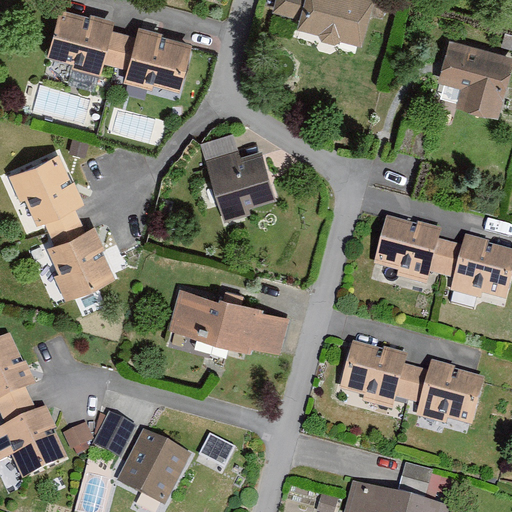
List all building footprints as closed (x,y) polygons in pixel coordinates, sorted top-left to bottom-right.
[(301,28),(362,46),(373,4),(359,0),(278,0),(275,12),(303,20),(301,28)] [(55,5),(43,55),(97,68),(100,60),(108,26),(110,18),(55,5)] [(120,65),(118,75),(174,89),(187,37),(130,23),(128,31),(120,65)] [(128,31),(108,26),(100,60),(110,62),(120,65),(128,31)] [(498,117),(511,65),(511,60),(452,44),(441,81),(466,88),(460,107),(498,117)] [(400,122),(391,152),(404,156),(420,161),(430,131),(400,122)] [(222,219),(275,201),(259,151),(240,158),(236,147),(202,158),(222,219)] [(78,203),(57,154),(4,177),(25,226),(39,220),(70,206),(78,203)] [(50,244),(82,231),(70,206),(39,220),(50,244)] [(380,220),(365,270),(421,286),(424,275),(432,247),(435,236),(380,220)] [(61,298),(113,276),(92,227),(82,231),(50,244),(40,248),(61,298)] [(449,282),(447,292),(501,308),(511,270),(511,257),(461,243),(457,255),(449,282)] [(457,255),(432,247),(424,275),(449,282),(457,255)] [(289,318),(173,286),(159,337),(241,360),(244,348),(278,357),(289,318)] [(0,339),(0,399),(20,390),(29,387),(6,337),(0,339)] [(347,344),(333,393),(388,409),(392,396),(399,370),(402,359),(347,344)] [(416,403),(413,415),(468,431),(483,381),(427,365),(424,377),(416,403)] [(424,377),(399,370),(392,396),(404,399),(416,403),(424,377)] [(20,390),(0,399),(0,426),(0,427),(31,414),(20,390)] [(0,471),(6,486),(62,462),(40,410),(31,414),(0,427),(0,471)] [(118,456),(133,430),(107,416),(93,442),(118,456)] [(163,510),(192,459),(147,434),(118,485),(163,510)] [(236,451),(210,437),(199,459),(225,472),(236,451)] [(427,470),(401,463),(395,485),(421,492),(427,470)] [(394,511),(398,499),(350,486),(342,511),(394,511)] [(445,511),(398,499),(394,511),(445,511)]
